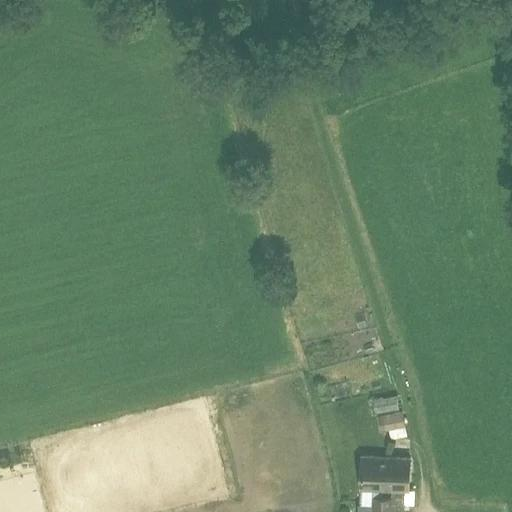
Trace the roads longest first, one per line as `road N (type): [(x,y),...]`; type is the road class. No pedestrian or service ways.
road 1 (track): [(290,19),(400,381)]
road 2 (track): [(370,0),(296,19),(199,0)]
